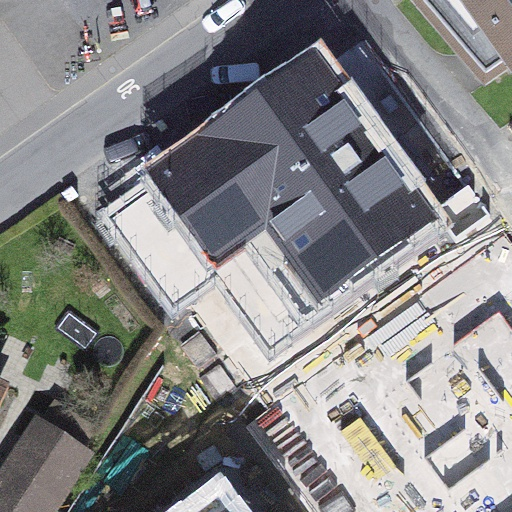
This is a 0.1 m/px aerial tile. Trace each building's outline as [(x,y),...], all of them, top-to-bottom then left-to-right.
[(511,0),(419,0),(415,4),(487,97),(511,77),(511,0)] [(317,79),(175,180),(230,256),(277,223),(329,295),(428,221),(317,79)] [(511,511),(511,362),(493,337),(388,416),(460,511),(511,511)] [(0,455),(25,406),(0,393),(0,455)] [(68,511),(97,460),(39,428),(0,498),(0,511),(68,511)] [(228,511),(219,499),(202,511),(228,511)]
